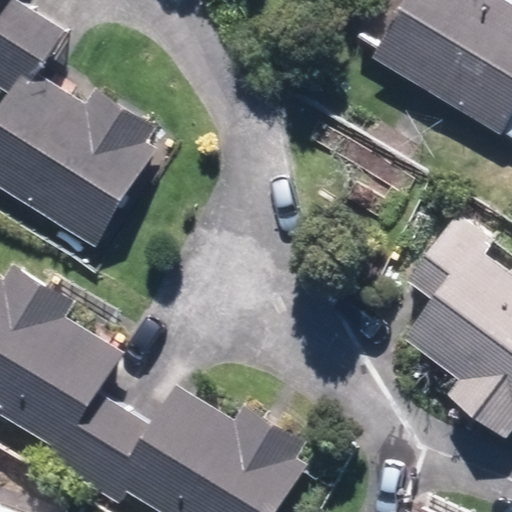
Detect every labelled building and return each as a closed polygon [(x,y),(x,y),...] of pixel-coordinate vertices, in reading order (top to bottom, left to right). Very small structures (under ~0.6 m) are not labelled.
[(0,111),(0,182),(100,246),(173,133),(99,86),(90,99),(50,74),(76,33),(24,0),(0,0),(0,89),(10,96),(0,111)] [(511,0),(410,0),(376,57),(511,138),(511,0)] [(503,240),(453,203),(410,261),(443,285),(405,336),(461,377),(448,394),(511,441),(511,267),(493,254),(503,240)] [(8,254),(0,266),(0,409),(165,511),(285,511),(325,449),(251,403),(241,418),(180,381),(156,420),(104,388),(129,349),(74,315),(83,301),(8,254)] [(442,511),(401,494),(392,511),(442,511)] [(35,511),(0,500),(0,511),(35,511)]
